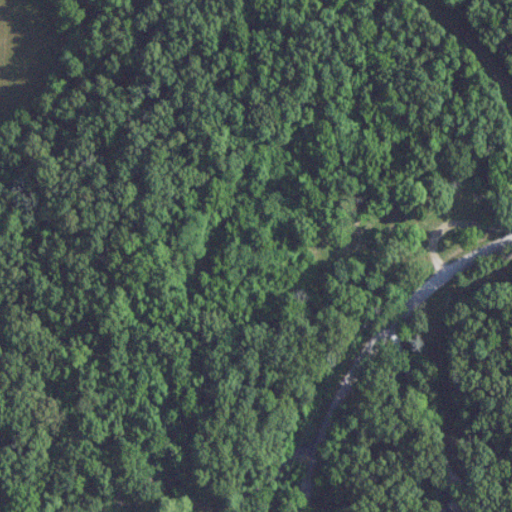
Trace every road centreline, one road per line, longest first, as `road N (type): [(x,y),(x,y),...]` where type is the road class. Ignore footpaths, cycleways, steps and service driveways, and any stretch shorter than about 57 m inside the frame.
road 1 (residential): [(299,511),(356,365),(397,314),(464,261),(511,242)]
road 2 (track): [(511,88),(429,0)]
